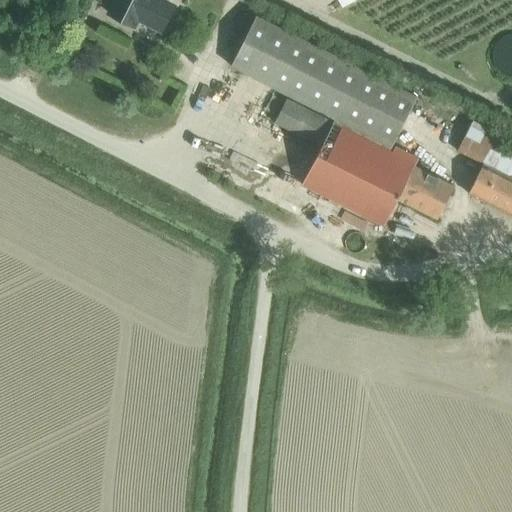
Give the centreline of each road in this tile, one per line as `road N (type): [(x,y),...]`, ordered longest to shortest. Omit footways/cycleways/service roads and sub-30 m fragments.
road 1 (unclassified): [(0,90),(272,231)]
road 2 (unclassified): [(239,511),(272,231)]
road 3 (unclassified): [(272,231),(362,273),(511,261)]
